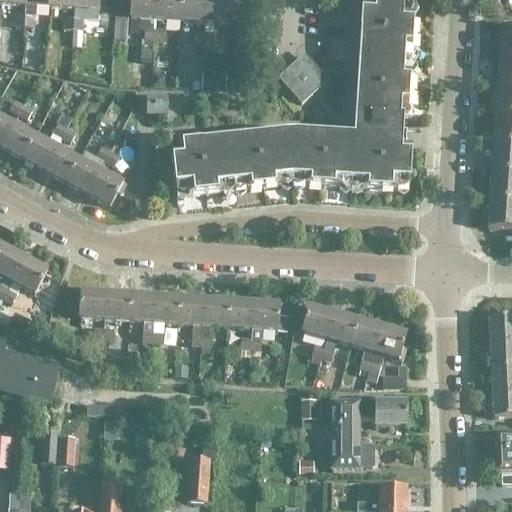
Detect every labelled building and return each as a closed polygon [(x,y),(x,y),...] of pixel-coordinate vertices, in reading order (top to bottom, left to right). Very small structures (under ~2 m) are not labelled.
[(25,9),(25,0),(1,0),(1,8),(25,9)] [(25,0),(25,9),(24,19),(24,30),(32,31),(34,10),(49,11),(49,0),(25,0)] [(49,0),(49,11),(73,12),(73,0),(49,0)] [(73,0),(73,12),(74,12),(98,14),(99,0),(73,0)] [(131,0),(130,22),(155,24),(157,0),(131,0)] [(157,0),(155,24),(180,25),(181,0),(157,0)] [(181,0),(180,25),(205,27),(206,0),(181,0)] [(232,1),(212,0),(206,0),(205,27),(230,28),(232,1)] [(172,155),(175,193),(175,195),(188,193),(189,199),(223,196),(222,192),(246,190),(246,193),(280,189),(280,186),(292,184),(305,186),(305,189),(339,191),(339,187),(363,189),(362,193),(396,195),(397,189),(409,189),(412,151),(401,150),(403,110),(408,111),(410,76),(407,76),(408,53),(412,53),(414,19),(408,19),(409,6),(369,4),(369,9),(362,8),(354,139),(294,136),(288,136),(176,147),(177,154),(172,155)] [(15,30),(24,31),(24,30),(24,19),(15,19),(15,30)] [(73,34),(74,22),(64,22),(63,34),(73,34)] [(74,22),(73,34),(82,35),(83,23),(74,22)] [(511,31),(501,31),(499,60),(511,61),(511,31)] [(154,45),(155,33),(145,32),(144,44),(154,45)] [(155,33),(154,45),(164,45),(165,33),(155,33)] [(203,48),(204,36),(194,35),(193,47),(203,48)] [(204,36),(203,48),(213,49),(214,36),(204,36)] [(511,61),(499,60),(497,89),(511,89),(511,61)] [(301,107),(328,83),(313,67),(306,66),(287,82),(286,90),(301,107)] [(234,77),(209,76),(209,89),(233,90),(234,77)] [(495,117),(511,118),(511,89),(497,89),(495,117)] [(147,117),(166,118),(167,101),(148,101),(147,117)] [(18,120),(24,109),(15,105),(9,115),(18,120)] [(24,109),(18,120),(27,125),(32,114),(24,109)] [(64,116),(48,146),(36,139),(23,163),(44,175),(57,151),(58,151),(62,144),(61,143),(67,133),(73,121),(64,116)] [(493,146),(511,146),(511,118),(495,117),(493,146)] [(0,120),(0,151),(1,152),(14,128),(0,120)] [(1,152),(13,158),(23,163),(36,139),(14,128),(1,152)] [(61,143),(62,144),(70,148),(75,138),(67,133),(61,143)] [(491,174),(511,175),(511,146),(493,146),(491,174)] [(79,163),(58,151),(57,151),(44,175),(66,187),(79,163)] [(109,157),(102,153),(101,152),(96,161),(105,165),(109,157)] [(119,162),(109,157),(105,165),(114,170),(119,162)] [(66,187),(86,197),(88,199),(101,175),(79,163),(66,187)] [(511,175),(491,174),(489,203),(511,204),(511,175)] [(120,199),(123,193),(126,188),(101,175),(88,199),(110,210),(117,197),(120,199)] [(511,204),(489,203),(487,232),(511,233),(511,204)] [(0,279),(12,286),(25,261),(4,250),(0,256),(0,279)] [(48,273),(25,261),(12,286),(34,298),(48,273)] [(0,303),(2,304),(8,294),(0,289),(0,303)] [(8,294),(2,304),(11,309),(17,299),(8,294)] [(79,323),(105,324),(106,296),(81,295),(79,323)] [(105,324),(129,326),(131,298),(106,296),(105,324)] [(152,348),(153,336),(154,328),(155,299),(131,298),(129,326),(143,327),(142,347),(152,348)] [(178,329),(180,301),(155,299),(154,328),(178,329)] [(201,351),(204,303),(180,301),(178,329),(193,330),(191,350),(201,351)] [(204,303),(201,351),(212,351),(213,331),(227,332),(229,304),(204,303)] [(229,304),(227,332),(242,333),(252,334),(254,306),(229,304)] [(279,308),(254,306),(250,354),(261,355),(262,335),(277,336),(279,308)] [(303,337),(327,344),(334,316),(310,310),(303,337)] [(327,344),(350,350),(358,323),(334,316),(327,344)] [(511,320),(489,322),(490,347),(511,346),(511,320)] [(359,373),(369,376),(382,330),(358,323),(350,350),(365,354),(359,373)] [(406,337),(382,330),(369,376),(367,382),(377,385),(384,360),(398,364),(406,337)] [(103,345),(104,333),(94,332),(93,344),(103,345)] [(104,333),(103,345),(113,346),(114,333),(104,333)] [(163,337),(153,336),(152,348),(162,349),(163,337)] [(4,354),(5,346),(5,344),(0,342),(0,394),(50,407),(57,378),(56,378),(59,368),(4,354)] [(251,344),(241,343),(240,353),(250,354),(251,344)] [(511,346),(490,347),(491,372),(511,370),(511,346)] [(321,363),(324,352),(315,350),(312,360),(321,363)] [(324,352),(321,363),(331,365),(334,355),(324,352)] [(384,391),(408,391),(407,368),(398,368),(398,378),(383,378),(384,391)] [(511,370),(491,372),(492,396),(511,395),(511,370)] [(511,420),(511,395),(492,396),(493,421),(511,420)] [(314,403),(300,403),(300,422),(314,422),(314,403)] [(359,422),(358,406),(331,406),(331,473),(359,473),(359,470),(373,471),(373,450),(359,450),(359,422)] [(358,406),(359,422),(375,422),(375,430),(406,430),(406,406),(358,406)] [(43,434),(41,468),(55,469),(57,435),(43,434)] [(9,441),(0,440),(0,471),(6,472),(9,441)] [(60,441),(58,471),(73,471),(75,442),(60,441)] [(498,476),(501,476),(501,489),(511,489),(511,441),(496,442),(498,476)] [(207,507),(210,464),(190,462),(187,506),(207,507)] [(120,511),(122,484),(102,483),(100,511),(120,511)] [(356,511),(405,511),(406,491),(379,490),(379,505),(369,505),(369,507),(357,506),(356,511)] [(19,511),(20,507),(21,497),(9,496),(8,511),(19,511)] [(29,511),(31,498),(21,497),(20,507),(19,511),(29,511)]
